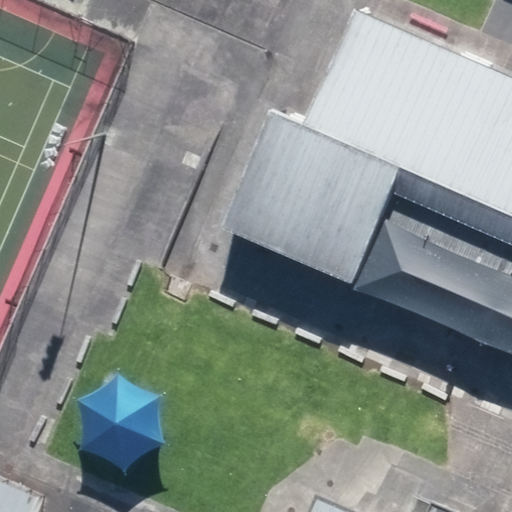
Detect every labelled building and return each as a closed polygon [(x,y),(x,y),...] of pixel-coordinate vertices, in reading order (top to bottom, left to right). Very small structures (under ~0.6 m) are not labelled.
[(294,98),(240,223),(376,281),(417,187),(511,227),(511,65),(373,6),(327,112),(294,98)] [(98,310),(154,162),(94,140),(38,288),(98,310)] [(143,243),(107,325),(350,432),(386,350),(143,243)] [(105,326),(52,443),(204,511),(259,511),(303,415),(106,327),(105,326)] [(467,511),(349,461),(326,511),(467,511)] [(33,511),(41,495),(0,477),(0,511),(33,511)]
